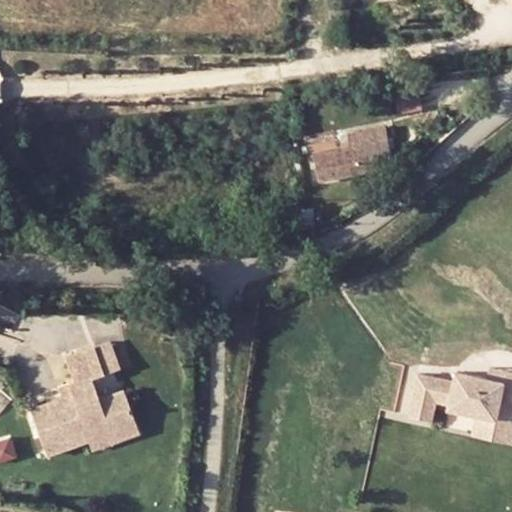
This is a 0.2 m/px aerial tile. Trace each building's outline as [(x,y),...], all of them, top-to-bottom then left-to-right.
[(402,111),(425,103),(420,90),(398,97),(402,111)] [(349,134),(351,145),(314,152),(319,180),(393,165),(384,126),(349,134)] [(120,375),(108,344),(91,352),(104,383),(120,375)] [(91,352),(63,364),(73,389),(75,395),(63,401),(28,416),(46,457),(86,439),(111,428),(120,447),(139,438),(131,420),(121,397),(101,405),(93,387),(104,383),(91,352)] [(508,379),(493,376),(491,387),(505,391),(508,379)] [(511,380),(508,379),(505,391),(491,387),(458,378),(455,389),(419,380),(408,422),(431,427),(436,407),(450,411),(449,415),(477,422),(511,430),(511,380)] [(60,395),(63,401),(75,395),(73,389),(60,395)] [(511,445),(511,430),(477,422),(472,440),(511,449),(511,445)] [(114,436),(111,428),(86,439),(90,447),(114,436)]
